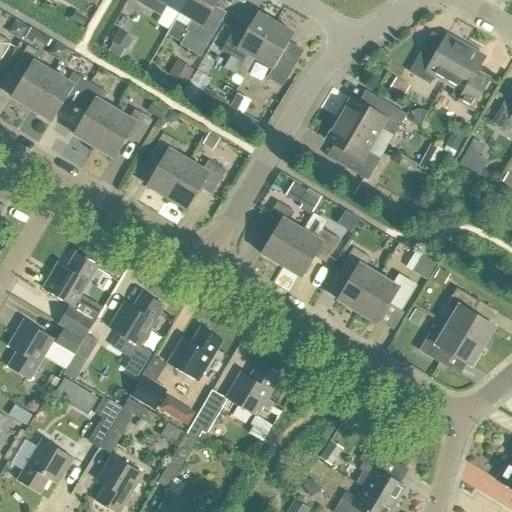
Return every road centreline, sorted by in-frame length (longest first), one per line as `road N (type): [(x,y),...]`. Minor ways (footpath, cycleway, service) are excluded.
road 1 (residential): [(460,409),(198,255)]
road 2 (residential): [(356,36),(315,61),(198,255)]
road 3 (residential): [(198,255),(65,177)]
road 4 (residential): [(0,286),(65,177)]
